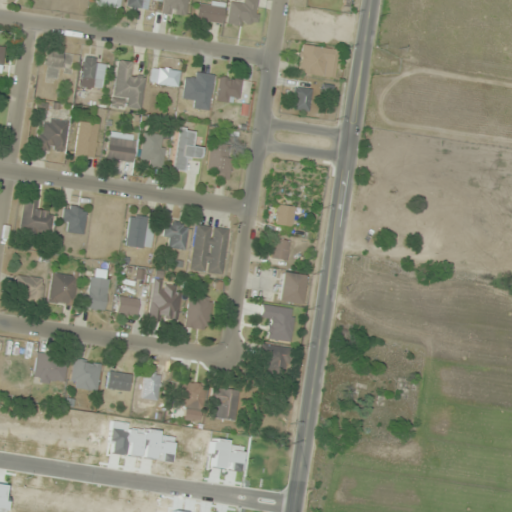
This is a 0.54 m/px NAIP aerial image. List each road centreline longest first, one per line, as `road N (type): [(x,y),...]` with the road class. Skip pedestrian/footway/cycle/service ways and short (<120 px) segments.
road 1 (tertiary): [(296,511),(370,0)]
road 2 (residential): [(228,360),(280,0)]
road 3 (residential): [(269,62),(0,18)]
road 4 (residential): [(252,208),(0,166)]
road 5 (residential): [(0,320),(228,360)]
road 6 (residential): [(0,459),(221,494)]
road 7 (residential): [(31,22),(0,232)]
road 8 (residential): [(299,501),(221,494),(297,511)]
